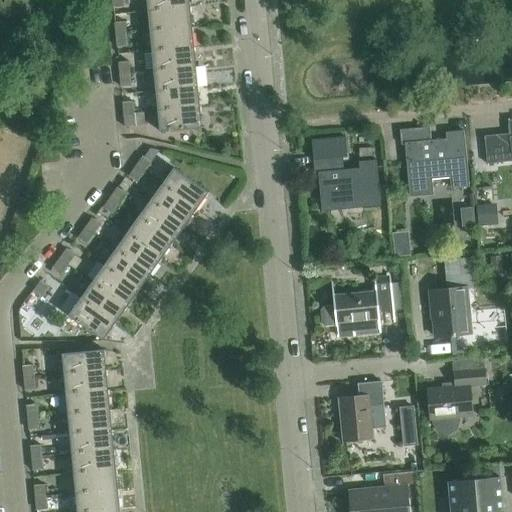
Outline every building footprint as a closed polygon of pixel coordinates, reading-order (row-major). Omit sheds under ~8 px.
[(146,0),(148,11),(190,7),(189,0),(146,0)] [(190,7),(148,11),(150,31),(192,27),(190,7)] [(115,34),(126,33),(125,21),(114,22),(115,34)] [(152,51),(194,47),(192,27),(150,31),(152,51)] [(126,33),(115,34),(117,47),(127,46),(126,33)] [(194,47),(152,51),(154,71),(196,67),(194,47)] [(119,74),(130,73),(129,61),(118,62),(119,74)] [(156,91),(198,87),(196,67),(154,71),(156,91)] [(130,73),(119,74),(121,87),(131,86),(130,73)] [(198,87),(156,91),(158,111),(200,107),(198,87)] [(122,102),(123,114),(134,113),(132,101),(122,102)] [(200,107),(158,111),(160,131),(202,127),(200,107)] [(125,127),(135,126),(143,125),(141,112),(134,113),(123,114),(125,127)] [(511,120),(508,121),(509,134),(484,136),(487,164),(511,161),(511,120)] [(439,174),(447,173),(449,173),(451,190),(470,187),(464,131),(446,133),(447,140),(431,141),(430,128),(400,131),(402,145),(406,144),(412,195),(430,193),(429,177),(439,176),(439,174)] [(363,208),(381,206),(377,160),(359,162),(360,169),(344,170),(343,157),(346,156),(344,136),(311,140),(314,173),(320,173),(323,207),(352,205),(352,203),(363,202),(363,208)] [(136,166),(145,172),(151,162),(143,156),(136,166)] [(145,172),(136,166),(128,177),(137,183),(145,172)] [(162,184),(196,209),(208,192),(174,168),(162,184)] [(150,201),(185,225),(196,209),(162,184),(150,201)] [(111,197),(119,203),(126,193),(118,187),(111,197)] [(119,203),(111,197),(103,208),(111,214),(119,203)] [(185,225),(150,201),(139,217),(173,241),(185,225)] [(492,204),(477,206),(478,227),(494,225),(492,204)] [(465,208),(461,213),(463,227),(475,225),(473,207),(465,208)] [(127,233),(161,258),(173,241),(139,217),(127,233)] [(85,227),(94,233),(101,224),(92,218),(85,227)] [(94,233),(85,227),(78,238),(86,245),(94,233)] [(161,258),(127,233),(115,249),(150,274),(161,258)] [(400,244),(394,244),(395,256),(407,255),(406,249),(400,244)] [(60,258),(68,264),(75,255),(67,249),(60,258)] [(104,265),(138,290),(150,274),(115,249),(104,265)] [(444,260),(446,277),(447,290),(429,292),(431,312),(433,312),(436,338),(470,335),(466,288),(474,287),(473,274),(471,257),(444,260)] [(501,257),(491,257),(491,269),(501,269),(501,257)] [(68,264),(60,258),(52,269),(60,275),(68,264)] [(138,290),(104,265),(92,281),(126,306),(138,290)] [(402,270),(392,271),(393,282),(403,281),(402,270)] [(336,326),(335,323),(352,322),(353,338),(380,335),(378,313),(393,311),(390,278),(374,280),(375,293),(333,298),(334,307),(323,308),(321,311),(322,325),(325,327),(336,326)] [(41,280),(33,291),(42,298),(50,287),(41,280)] [(80,298),(115,322),(126,306),(92,281),(80,298)] [(115,322),(80,298),(68,314),(103,339),(115,322)] [(63,374),(105,370),(103,350),(61,354),(63,374)] [(459,421),(459,415),(473,414),(470,387),(486,385),(485,369),(484,357),(452,360),(453,372),(454,372),(456,388),(428,390),(431,418),(432,418),(432,423),(437,432),(447,435),(456,430),(459,421)] [(24,378),(34,377),(33,364),(22,365),(24,378)] [(65,394),(107,390),(105,370),(63,374),(65,394)] [(34,377),(24,378),(25,390),(35,389),(34,377)] [(360,397),(340,399),(345,443),(374,440),(373,428),(387,426),(384,395),(383,383),(359,385),(360,397)] [(107,390),(65,394),(67,414),(109,410),(107,390)] [(27,418),(38,417),(36,404),(26,405),(27,418)] [(400,407),(402,427),(416,425),(413,406),(400,407)] [(69,434),(111,430),(109,410),(67,414),(69,434)] [(38,417),(27,418),(29,430),(39,429),(38,417)] [(111,430),(69,434),(71,454),(113,450),(111,430)] [(31,457),(42,457),(40,444),(30,445),(31,457)] [(73,474),(115,469),(113,450),(71,454),(73,474)] [(42,457),(31,457),(33,471),(43,470),(42,457)] [(115,469),(73,474),(75,493),(117,489),(115,469)] [(502,511),(500,477),(448,481),(450,511),(502,511)] [(35,497),(45,496),(44,484),(34,485),(35,497)] [(348,492),(350,511),(409,511),(407,486),(348,492)] [(76,511),(90,511),(119,509),(117,489),(75,493),(76,511)] [(45,496),(35,497),(36,510),(46,509),(45,496)]
